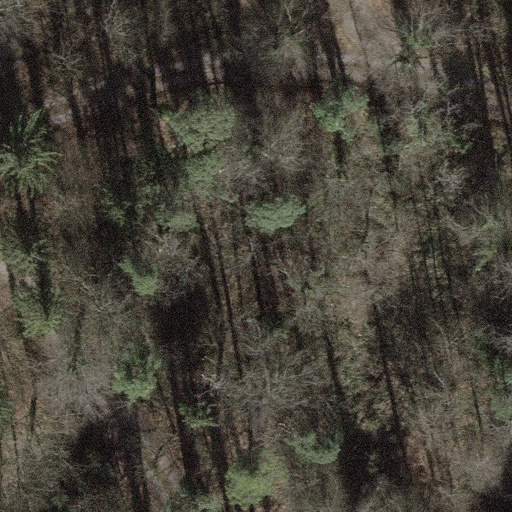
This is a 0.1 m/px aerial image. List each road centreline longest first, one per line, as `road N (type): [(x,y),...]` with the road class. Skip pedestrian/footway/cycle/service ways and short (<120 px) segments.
road 1 (track): [(0,126),(304,61),(511,101)]
road 2 (track): [(197,511),(0,235)]
road 3 (track): [(0,71),(103,0)]
